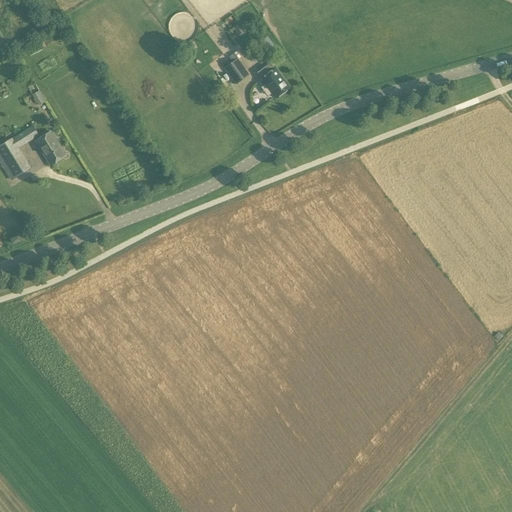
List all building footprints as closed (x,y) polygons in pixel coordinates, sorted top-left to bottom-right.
[(234,28),(239,36),(245,32),(240,24),(234,28)] [(220,61),(236,84),(250,75),(245,68),(247,67),(245,64),(243,65),(241,62),(248,56),(246,53),(238,59),(237,58),(230,63),(226,58),(220,61)] [(257,72),(262,78),(261,79),(266,85),(262,88),(268,95),(272,92),(276,99),(290,88),(275,68),(274,69),(270,63),(257,72)] [(40,104),(47,100),(40,90),(34,94),(40,104)] [(33,125),(13,137),(0,145),(0,162),(11,181),(31,168),(19,148),(40,135),(33,125)] [(41,138),(35,142),(50,165),(66,155),(51,132),(41,138)] [(22,241),(20,235),(10,239),(12,245),(22,241)]
